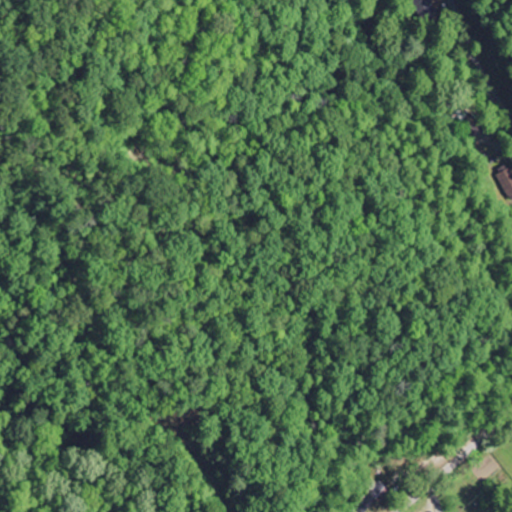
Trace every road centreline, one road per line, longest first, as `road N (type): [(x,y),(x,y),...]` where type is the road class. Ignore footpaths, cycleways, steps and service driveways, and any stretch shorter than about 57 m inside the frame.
road 1 (secondary): [(397,511),(511,412)]
road 2 (residential): [(511,123),(485,84),(449,0)]
